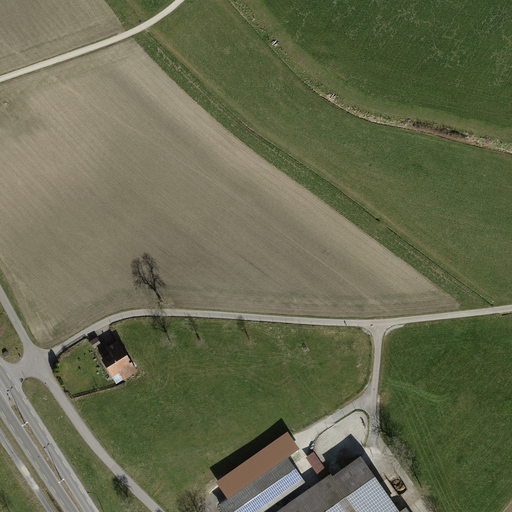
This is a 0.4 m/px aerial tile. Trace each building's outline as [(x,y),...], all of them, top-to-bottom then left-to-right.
[(95,337),(89,341),(94,348),(100,344),(95,337)] [(126,378),(136,371),(117,343),(108,349),(112,355),(103,361),(112,374),(120,369),(126,378)] [(236,494),(248,511),(255,511),(302,480),(287,459),(236,494)] [(329,482),(284,511),(397,511),(360,459),(333,478),(330,474),(326,477),(329,482)] [(248,511),(236,494),(220,506),(224,511),(248,511)]
